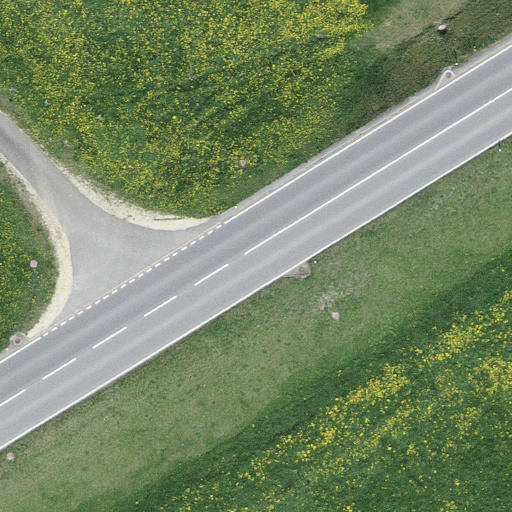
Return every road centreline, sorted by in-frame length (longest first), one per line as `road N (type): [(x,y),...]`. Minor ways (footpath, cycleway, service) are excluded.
road 1 (primary): [(511,78),(0,407)]
road 2 (track): [(0,130),(152,313)]
